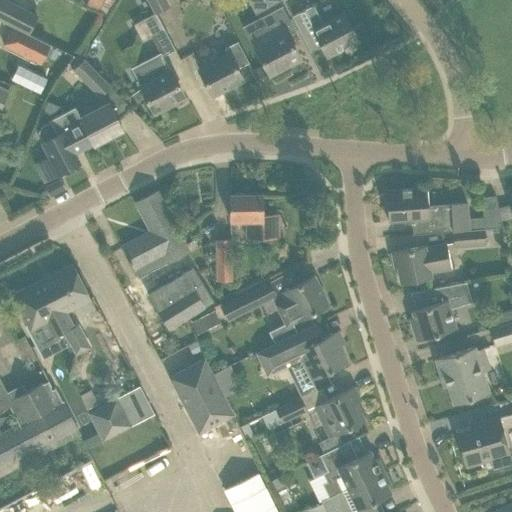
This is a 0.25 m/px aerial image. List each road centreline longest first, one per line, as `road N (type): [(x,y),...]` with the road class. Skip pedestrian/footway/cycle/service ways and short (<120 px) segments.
road 1 (residential): [(445,511),(355,240),(347,148)]
road 2 (unclassified): [(347,148),(242,143),(161,160),(0,246)]
road 3 (unclassified): [(459,157),(455,80),(400,0)]
